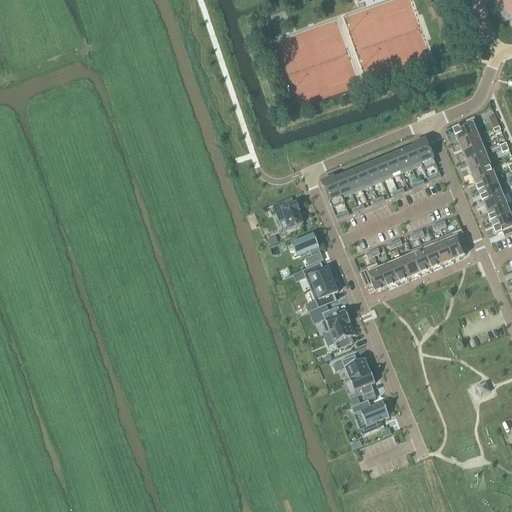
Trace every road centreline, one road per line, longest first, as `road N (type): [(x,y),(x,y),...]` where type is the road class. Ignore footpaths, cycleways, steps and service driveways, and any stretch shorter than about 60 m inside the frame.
road 1 (residential): [(429,125),(307,172),(362,305)]
road 2 (residential): [(362,305),(424,458)]
road 3 (residential): [(429,125),(484,256)]
road 4 (residential): [(484,256),(362,305)]
road 5 (residential): [(511,49),(498,53),(475,104),(429,125)]
